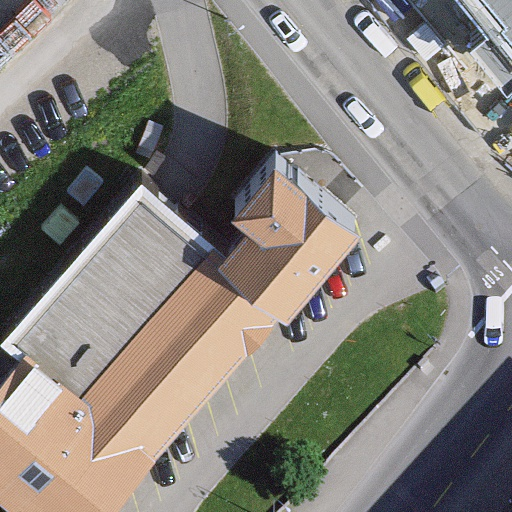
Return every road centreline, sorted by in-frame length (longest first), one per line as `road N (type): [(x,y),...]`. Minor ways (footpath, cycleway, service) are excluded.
road 1 (residential): [(511,268),(292,0)]
road 2 (primary): [(384,511),(511,353)]
